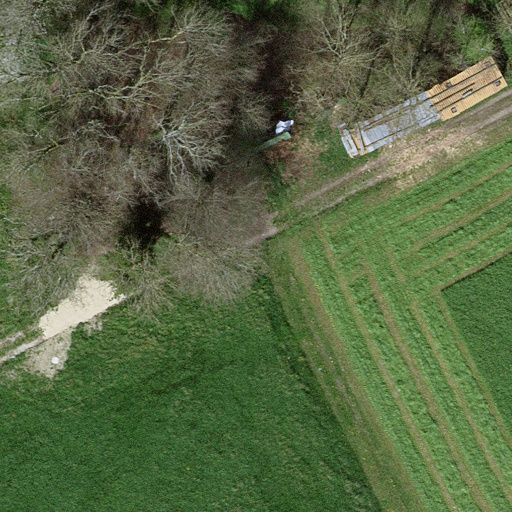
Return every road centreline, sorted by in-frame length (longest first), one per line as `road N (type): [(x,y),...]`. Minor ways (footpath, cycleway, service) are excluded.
road 1 (track): [(511,90),(253,230),(56,310),(0,351)]
road 2 (track): [(253,230),(399,511)]
road 3 (track): [(0,104),(56,310)]
